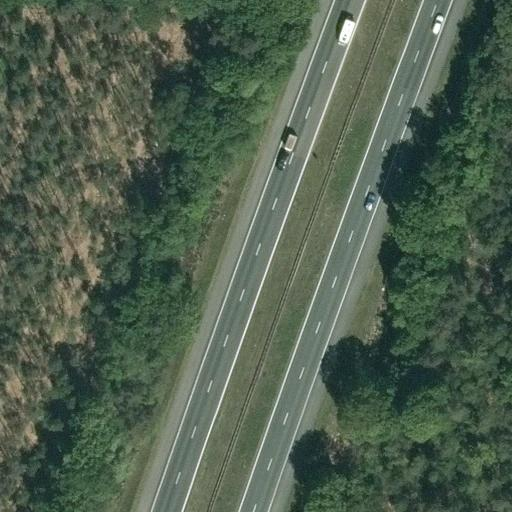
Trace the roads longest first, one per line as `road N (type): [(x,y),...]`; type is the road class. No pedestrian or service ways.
road 1 (motorway): [(252,511),(437,0)]
road 2 (motorway): [(349,0),(165,511)]
